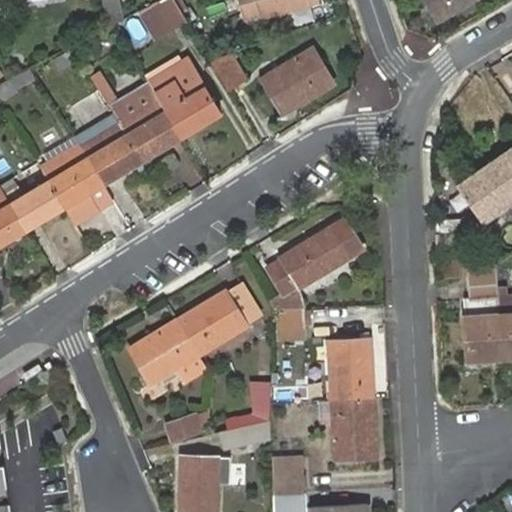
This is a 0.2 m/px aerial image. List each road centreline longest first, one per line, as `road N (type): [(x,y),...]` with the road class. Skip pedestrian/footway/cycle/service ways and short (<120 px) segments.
road 1 (residential): [(58,306),(324,140),(405,136)]
road 2 (unclassified): [(405,136),(418,454)]
road 3 (residential): [(58,306),(108,428),(121,509)]
